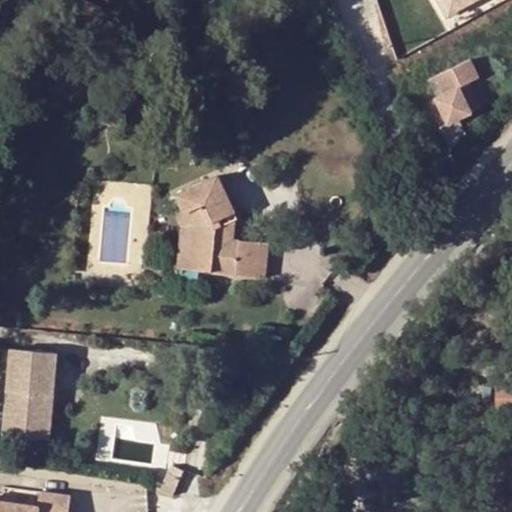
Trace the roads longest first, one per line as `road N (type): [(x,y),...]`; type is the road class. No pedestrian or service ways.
road 1 (tertiary): [(245,511),(441,222)]
road 2 (residential): [(441,222),(354,0)]
